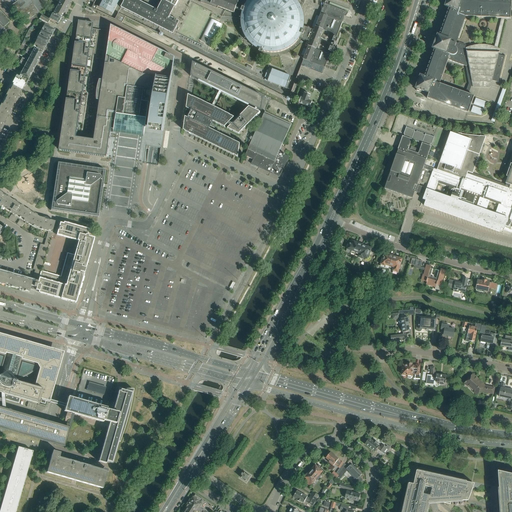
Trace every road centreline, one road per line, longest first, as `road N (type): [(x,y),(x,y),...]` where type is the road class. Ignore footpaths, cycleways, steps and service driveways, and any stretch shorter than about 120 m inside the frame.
road 1 (unclassified): [(82,325),(110,222),(150,221),(188,143),(288,192)]
road 2 (secondary): [(249,384),(402,427),(511,444)]
road 3 (secondary): [(511,433),(404,415),(255,374)]
road 4 (secondary): [(331,218),(420,0)]
road 5 (residential): [(288,192),(368,0)]
road 6 (residential): [(369,511),(373,470),(337,440),(299,459),(270,511)]
road 7 (residential): [(511,275),(400,247),(331,218)]
road 8 (tertiary): [(247,371),(82,325)]
road 9 (unclassified): [(0,150),(80,0)]
road 10 (tertiary): [(78,337),(241,382)]
road 11 (secondary): [(241,382),(162,511)]
road 12 (residential): [(379,350),(511,369)]
